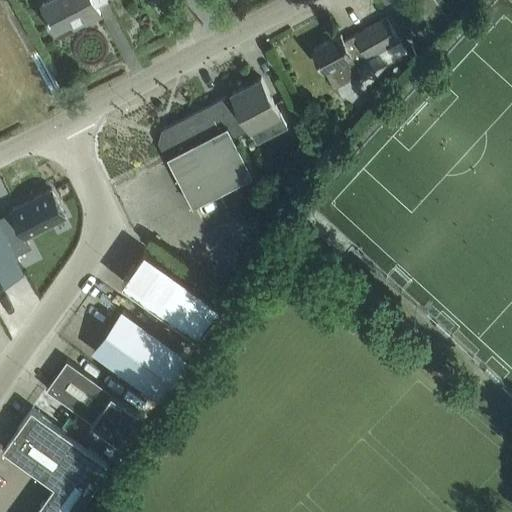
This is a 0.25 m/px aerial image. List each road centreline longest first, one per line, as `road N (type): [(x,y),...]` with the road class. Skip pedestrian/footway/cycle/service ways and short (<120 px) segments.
road 1 (unclassified): [(0,383),(107,231),(62,128)]
road 2 (unclassified): [(62,128),(301,0)]
